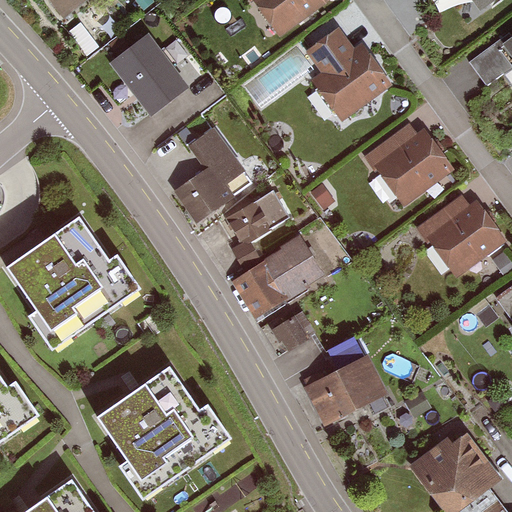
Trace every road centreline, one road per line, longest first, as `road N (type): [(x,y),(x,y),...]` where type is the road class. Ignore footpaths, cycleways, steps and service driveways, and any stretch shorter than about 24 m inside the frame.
road 1 (tertiary): [(60,98),(213,307),(334,511)]
road 2 (residential): [(365,0),(511,197)]
